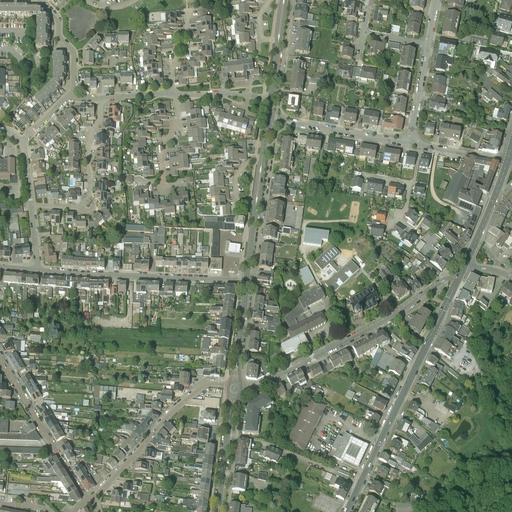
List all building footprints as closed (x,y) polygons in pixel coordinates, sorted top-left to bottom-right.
[(412,0),(411,8),(422,10),(424,0),(412,0)] [(511,0),(502,0),(500,8),(509,11),(511,0)] [(27,16),(27,7),(27,5),(17,5),(17,2),(14,2),(14,5),(8,5),(8,16),(11,16),(11,15),(21,15),(21,16),(27,16)] [(347,10),(346,17),(355,18),(356,11),(359,12),(360,10),(359,10),(360,5),(345,3),(345,7),(345,10),(347,10)] [(306,21),(308,7),(300,6),(300,7),(296,6),(294,20),(300,20),(306,21)] [(27,7),(27,16),(32,16),(32,15),(38,15),(38,49),(48,49),(48,44),(49,44),(49,38),(48,38),(48,28),(49,28),(49,21),(48,21),(48,16),(41,16),(41,9),(38,9),(38,7),(27,7)] [(382,10),(375,9),(373,22),(381,23),(382,16),(387,17),(388,11),(382,10)] [(236,19),(247,17),(247,15),(252,14),(251,11),(249,11),(249,10),(239,11),(236,11),(236,13),(237,12),(237,15),(237,18),(236,18),(236,19)] [(446,12),(444,23),(457,26),(459,15),(453,14),(446,12)] [(165,16),(165,22),(175,21),(175,19),(180,19),(179,13),(165,14),(165,16)] [(201,24),(211,23),(211,18),(207,18),(207,15),(200,16),(200,19),(196,19),(196,22),(201,22),(201,24)] [(409,19),(408,25),(409,25),(419,27),(421,17),(417,16),(412,15),(412,16),(411,19),(409,19)] [(511,18),(506,16),(500,15),(497,26),(503,28),(509,29),(511,20),(511,18)] [(235,21),(235,26),(245,25),(245,23),(248,23),(247,17),(236,19),(236,21),(235,21)] [(457,26),(444,23),(442,33),(455,36),(457,26)] [(345,36),(354,38),(356,31),(355,31),(356,25),(349,24),(348,30),(347,30),(345,36)] [(419,27),(409,25),(407,35),(418,36),(419,27)] [(302,32),(298,31),(295,52),(299,53),(303,54),(303,53),(307,54),(310,33),(306,32),(306,31),(302,31),(302,32)] [(498,34),(493,33),(492,39),(493,39),(492,44),(496,45),(501,46),(504,36),(498,34)] [(99,47),(103,43),(97,37),(92,41),(99,47)] [(203,46),(211,45),(211,42),(215,42),(215,37),(205,38),(205,40),(202,40),(203,46)] [(470,38),(469,44),(486,47),(487,41),(470,38)] [(95,51),(99,47),(92,41),(88,45),(90,47),(88,50),(91,51),(93,50),(95,51)] [(445,42),(441,41),(440,45),(439,45),(439,49),(439,50),(439,49),(443,50),(442,51),(448,52),(451,52),(452,49),(455,49),(455,44),(445,42)] [(157,42),(147,43),(148,50),(155,50),(155,47),(160,46),(160,43),(157,44),(157,42)] [(384,45),(369,42),(367,54),(375,55),(376,52),(383,53),(383,49),(384,45)] [(388,42),(387,48),(399,50),(400,44),(388,42)] [(201,54),(211,53),(211,45),(203,46),(203,48),(198,49),(199,52),(201,52),(201,54)] [(403,48),(400,67),(412,69),(415,50),(403,48)] [(343,49),(342,57),(351,59),(352,50),(348,50),(343,49)] [(498,52),(481,49),(479,58),(486,59),(486,61),(492,62),(492,60),(496,61),(498,52)] [(85,59),(93,59),(93,53),(91,53),(91,51),(88,50),(88,53),(85,53),(85,59)] [(142,58),(153,57),(153,56),(156,55),(155,50),(148,50),(140,51),(140,54),(143,54),(140,54),(141,58),(142,58)] [(42,108),(42,107),(46,104),(47,105),(51,101),(50,100),(53,97),(54,98),(59,93),(58,92),(61,89),(59,86),(61,85),(61,81),(64,81),(64,76),(66,76),(66,69),(64,69),(64,64),(66,64),(66,59),(64,59),(64,54),(55,54),(54,82),(35,101),(42,108)] [(437,57),(435,70),(445,72),(446,65),(451,66),(452,59),(447,59),(439,57),(437,57)] [(498,63),(499,63),(499,65),(505,69),(508,66),(501,60),(498,63)] [(251,76),(257,75),(256,68),(253,68),(252,62),(247,62),(248,72),(250,71),(251,76)] [(297,63),(296,62),(295,62),(293,63),(293,65),(294,66),(293,71),(293,72),(292,74),(293,75),(303,77),(304,77),(304,73),(305,72),(305,69),(306,64),(297,63)] [(221,72),(222,79),(222,81),(228,80),(227,74),(229,74),(228,64),(223,65),(224,71),(221,72)] [(344,76),(344,78),(350,79),(352,69),(338,67),(336,77),(340,77),(340,75),(344,76)] [(496,77),(498,74),(495,71),(495,72),(494,71),(488,67),(485,72),(491,76),(492,75),(496,77)] [(376,70),(362,68),(360,78),(374,81),(376,70)] [(108,78),(108,87),(114,87),(114,79),(117,79),(117,71),(114,71),(114,78),(108,78)] [(120,84),(126,84),(126,72),(121,72),(121,71),(117,71),(117,79),(120,79),(120,84)] [(126,72),(126,84),(132,84),(132,79),(136,79),(134,71),(132,71),(132,72),(126,72)] [(179,83),(185,82),(185,79),(193,79),(193,73),(183,74),(183,76),(178,77),(179,83)] [(399,73),(396,92),(408,94),(411,75),(399,73)] [(498,74),(496,77),(506,84),(505,86),(510,89),(511,86),(511,82),(509,81),(510,80),(506,77),(500,73),(498,74)] [(84,86),(90,86),(90,80),(91,80),(91,76),(85,76),(85,74),(81,74),(81,80),(84,80),(84,86)] [(90,86),(90,89),(96,89),(96,82),(99,82),(99,75),(96,75),(95,75),(95,78),(96,78),(96,79),(91,79),(91,76),(91,80),(90,80),(90,86)] [(102,87),(108,87),(108,78),(103,78),(103,75),(99,75),(99,82),(102,81),(102,87)] [(303,77),(293,75),(292,81),(291,81),(290,88),(291,89),(290,91),(302,92),(301,92),(302,87),(303,87),(304,80),(303,80),(303,77)] [(433,85),(443,87),(444,82),(445,83),(445,79),(440,78),(434,77),(433,85)] [(433,85),(431,93),(444,96),(445,87),(443,87),(433,85)] [(490,89),(485,96),(491,100),(493,98),(498,102),(501,98),(490,89)] [(288,97),(287,110),(295,112),(296,105),(298,105),(299,99),(288,97)] [(397,98),(395,105),(405,107),(406,103),(405,103),(405,100),(406,100),(406,99),(399,98),(397,98)] [(430,99),(429,108),(433,109),(434,110),(437,110),(438,109),(438,108),(444,109),(445,102),(436,100),(430,99)] [(34,107),(40,113),(42,111),(43,112),(45,110),(42,107),(42,108),(35,101),(34,102),(36,105),(34,107)] [(155,113),(165,113),(165,111),(170,110),(169,104),(163,105),(163,108),(155,109),(155,113)] [(315,104),(313,115),(322,117),(323,111),(324,107),(320,106),(320,105),(315,104)] [(113,122),(119,123),(121,123),(121,110),(121,114),(123,114),(123,109),(124,108),(124,105),(121,105),(121,109),(109,108),(109,118),(113,118),(113,122)] [(395,105),(393,113),(397,113),(404,114),(403,113),(404,111),(405,111),(405,107),(395,105)] [(501,118),(506,120),(511,106),(505,105),(503,110),(499,109),(497,117),(501,118)] [(27,108),(37,118),(39,116),(38,115),(40,113),(34,107),(32,109),(29,106),(27,108)] [(76,115),(77,114),(77,108),(74,107),(74,109),(72,111),(71,109),(69,111),(67,109),(65,111),(74,119),(77,116),(76,115)] [(27,115),(32,120),(34,118),(35,120),(37,118),(27,108),(26,110),(29,113),(27,115)] [(191,116),(201,115),(200,110),(199,108),(193,108),(186,109),(186,115),(190,114),(191,116)] [(226,129),(230,117),(231,111),(232,109),(229,108),(227,116),(225,115),(222,125),(227,126),(226,129)] [(222,125),(225,115),(223,115),(224,111),(219,109),(217,116),(220,117),(218,123),(222,125)] [(332,109),(330,119),(338,120),(339,114),(339,110),(332,109)] [(70,123),(74,119),(65,111),(64,112),(66,114),(64,116),(70,123)] [(239,119),(235,132),(240,133),(241,130),(244,121),(242,120),(244,112),(242,111),(241,114),(239,119)] [(345,115),(344,121),(356,123),(357,116),(357,113),(356,112),(349,111),(349,113),(346,112),(345,112),(345,115)] [(20,116),(30,126),(31,124),(30,122),(32,120),(27,115),(24,112),(20,116)] [(364,112),(362,124),(370,125),(372,113),(364,112)] [(372,113),(370,125),(377,126),(379,115),(372,113)] [(19,123),(24,128),(26,126),(28,127),(30,126),(20,116),(18,117),(21,120),(19,123)] [(67,126),(70,123),(64,116),(62,118),(60,116),(58,117),(67,126)] [(64,129),(67,126),(58,117),(57,119),(59,121),(57,123),(55,126),(63,134),(66,131),(64,129)] [(226,129),(231,130),(234,118),(230,117),(226,129)] [(244,121),(241,130),(250,133),(252,126),(250,126),(252,119),(247,117),(246,121),(244,121)] [(231,130),(235,132),(239,119),(234,118),(231,130)] [(385,122),(384,128),(395,130),(395,127),(400,128),(400,125),(402,125),(403,120),(395,119),(391,118),(391,123),(385,122)] [(14,122),(12,124),(22,133),(24,132),(22,130),(24,128),(19,123),(17,125),(14,122)] [(107,133),(113,133),(114,133),(114,129),(116,129),(119,127),(119,123),(113,122),(106,122),(105,129),(107,129),(107,133)] [(61,136),(63,134),(55,126),(53,128),(51,125),(47,128),(56,137),(59,134),(61,136)] [(442,125),(439,136),(459,140),(461,128),(442,125)] [(425,130),(424,134),(433,135),(434,130),(435,127),(430,126),(426,126),(425,129),(425,130)] [(52,141),(56,137),(47,128),(45,130),(48,132),(46,134),(52,141)] [(483,130),(476,128),(469,138),(477,142),(483,130)] [(492,134),(489,142),(499,145),(502,135),(492,132),(492,134)] [(96,146),(101,146),(108,146),(108,145),(108,142),(108,141),(108,140),(108,137),(110,137),(113,137),(113,136),(115,136),(115,133),(113,133),(107,133),(106,133),(106,136),(97,136),(96,146)] [(49,144),(52,141),(46,134),(44,136),(42,134),(40,135),(49,144)] [(138,142),(145,141),(145,139),(150,138),(150,135),(147,135),(147,134),(139,134),(137,135),(138,142)] [(49,151),(53,148),(49,144),(40,135),(39,137),(41,139),(39,141),(40,142),(38,144),(42,148),(43,149),(44,148),(47,150),(49,151)] [(322,138),(307,136),(307,138),(306,145),(306,149),(320,151),(322,138)] [(283,138),(281,154),(292,156),(293,143),(297,144),(306,145),(307,138),(298,137),(297,140),(283,138)] [(341,142),(328,139),(327,145),(326,151),(332,152),(332,149),(340,150),(341,142)] [(496,152),(497,151),(499,145),(489,142),(482,139),(479,149),(496,152)] [(69,142),(68,154),(80,154),(80,150),(79,149),(79,145),(77,144),(77,141),(69,141),(69,142)] [(134,150),(143,149),(143,147),(146,147),(145,141),(138,142),(138,144),(133,145),(134,150)] [(341,142),(340,150),(341,151),(344,151),(343,155),(347,156),(347,154),(352,155),(353,150),(354,144),(341,142)] [(0,179),(9,180),(10,180),(10,175),(15,175),(14,175),(14,159),(15,159),(6,159),(6,160),(1,160),(0,159),(0,154),(1,155),(1,146),(0,145),(0,179)] [(369,147),(361,145),(360,151),(359,157),(367,158),(369,147)] [(109,160),(109,159),(109,148),(111,148),(111,146),(108,146),(101,146),(101,151),(97,150),(96,159),(102,160),(109,160)] [(369,147),(367,158),(375,160),(376,153),(377,148),(369,147)] [(47,150),(44,148),(43,149),(42,148),(35,149),(36,152),(34,152),(34,155),(31,155),(31,157),(45,155),(48,156),(47,156),(47,150)] [(393,151),(385,149),(384,155),(383,161),(384,161),(391,162),(393,151)] [(393,151),(391,162),(399,164),(400,158),(401,152),(393,151)] [(415,155),(408,153),(406,164),(413,166),(415,155)] [(68,164),(78,164),(79,157),(80,157),(80,154),(68,154),(68,164)] [(292,156),(281,154),(279,171),(290,173),(292,156)] [(36,165),(45,164),(45,163),(42,164),(42,161),(48,160),(48,156),(45,155),(31,157),(32,159),(35,159),(35,162),(36,165)] [(429,157),(421,155),(419,167),(427,168),(429,157)] [(459,172),(467,178),(470,172),(474,163),(477,158),(466,156),(465,159),(459,172)] [(305,158),(302,174),(308,174),(310,167),(313,167),(314,159),(305,158)] [(485,165),(486,166),(487,160),(477,158),(474,163),(479,164),(479,170),(483,171),(485,165)] [(97,164),(97,171),(107,172),(107,171),(108,171),(108,168),(107,168),(107,166),(109,166),(109,163),(111,163),(111,161),(110,161),(110,159),(109,159),(109,160),(102,160),(102,164),(97,164)] [(38,178),(44,177),(44,175),(46,174),(45,164),(36,165),(33,165),(34,173),(37,172),(37,175),(38,175),(38,178)] [(68,171),(72,171),(72,174),(79,174),(80,171),(78,171),(78,164),(68,164),(68,171)] [(493,176),(496,168),(491,166),(489,170),(488,173),(493,176)] [(484,172),(483,171),(479,170),(474,168),(472,173),(472,174),(476,175),(482,177),(483,177),(483,173),(484,173),(485,172),(484,172)] [(467,178),(459,172),(454,175),(443,199),(460,206),(474,212),(470,220),(468,219),(464,229),(467,230),(472,232),(481,208),(476,206),(461,200),(465,192),(470,181),(470,179),(469,179),(467,178)] [(274,187),(284,188),(286,181),(284,181),(284,179),(275,177),(274,187)] [(363,180),(354,178),(353,187),(361,189),(362,183),(363,180)] [(369,180),(368,184),(367,190),(374,191),(376,181),(369,180)] [(383,182),(376,181),(374,191),(382,192),(383,186),(383,182)] [(97,193),(112,194),(104,194),(104,186),(107,186),(108,182),(98,182),(98,185),(95,185),(95,193),(97,193)] [(68,191),(68,199),(68,201),(75,201),(75,197),(79,197),(79,193),(82,193),(83,183),(75,183),(75,190),(73,190),(73,191),(68,191)] [(389,183),(389,188),(388,193),(395,195),(397,184),(389,183)] [(397,184),(395,195),(402,196),(403,190),(404,186),(397,184)] [(416,184),(414,193),(423,194),(425,186),(421,185),(416,184)] [(474,184),(469,194),(465,192),(461,200),(476,206),(482,191),(487,193),(488,189),(483,187),(474,184)] [(36,187),(37,199),(47,198),(46,190),(47,190),(46,186),(36,187)] [(65,199),(68,199),(68,191),(69,187),(62,187),(59,187),(58,189),(58,200),(65,201),(65,199)] [(284,188),(274,187),(272,197),(285,199),(286,192),(284,191),(284,188)] [(47,190),(46,190),(47,198),(51,198),(51,200),(58,200),(58,189),(52,189),(52,190),(47,190)] [(101,204),(110,204),(111,204),(111,200),(112,200),(112,194),(97,193),(97,198),(101,198),(101,204)] [(162,210),(161,203),(159,203),(158,198),(155,199),(155,201),(154,201),(154,211),(162,210)] [(508,202),(504,199),(498,205),(507,211),(511,206),(511,205),(508,202)] [(165,215),(170,214),(169,205),(167,205),(167,202),(161,203),(162,210),(165,210),(165,215)] [(225,204),(225,203),(215,203),(215,208),(215,209),(215,212),(220,212),(220,208),(222,207),(223,210),(230,210),(229,204),(225,204)] [(283,205),(271,203),(269,222),(281,224),(283,205)] [(99,215),(104,220),(106,222),(112,216),(109,213),(109,212),(110,212),(110,204),(101,204),(101,209),(102,210),(102,213),(99,215)] [(507,211),(498,205),(495,214),(504,218),(507,211)] [(411,209),(405,217),(412,221),(418,214),(411,209)] [(55,224),(59,224),(60,212),(50,212),(50,215),(50,222),(51,222),(51,221),(55,221),(55,222),(55,224)] [(376,220),(380,220),(385,221),(386,213),(377,212),(376,220)] [(98,225),(104,220),(99,215),(97,213),(92,218),(93,219),(92,220),(89,220),(89,224),(89,227),(95,227),(98,225)] [(76,228),(76,217),(73,217),(73,214),(66,214),(66,220),(64,220),(63,224),(66,224),(73,225),(73,228),(76,228)] [(504,218),(495,214),(488,229),(496,235),(500,230),(499,229),(504,218)] [(48,222),(50,222),(50,215),(40,216),(41,227),(49,226),(48,222)] [(433,221),(427,216),(425,219),(422,223),(429,227),(433,221)] [(86,224),(89,224),(89,220),(89,218),(76,217),(76,228),(86,228),(86,224)] [(204,229),(224,230),(235,231),(235,227),(239,228),(240,227),(244,228),(245,219),(206,217),(204,229)] [(452,224),(447,222),(444,226),(439,231),(455,245),(460,249),(469,239),(472,232),(467,230),(463,235),(461,233),(457,239),(447,230),(452,224)] [(405,228),(398,223),(393,230),(400,235),(403,231),(405,228)] [(375,226),(372,225),(371,234),(375,235),(375,236),(378,236),(378,235),(383,236),(384,227),(375,226)] [(301,242),(303,228),(308,229),(308,228),(302,227),(300,242),(301,242)] [(273,240),(275,240),(276,233),(277,230),(271,229),(265,228),(263,239),(273,240)] [(291,229),(283,228),(282,234),(290,236),(291,229)] [(320,240),(327,241),(328,231),(303,229),(302,244),(320,246),(320,240)] [(502,231),(498,237),(499,238),(496,242),(496,243),(501,246),(502,246),(503,245),(503,244),(505,242),(509,236),(508,235),(510,232),(507,230),(505,233),(504,232),(502,231)] [(417,238),(410,232),(404,240),(412,245),(417,238)] [(20,247),(22,256),(26,256),(29,256),(26,239),(23,239),(24,244),(20,244),(21,247),(20,247)] [(17,257),(22,256),(20,247),(17,247),(16,240),(13,240),(15,258),(17,257)] [(421,240),(415,248),(419,251),(425,243),(421,240)] [(3,246),(2,258),(9,258),(9,251),(11,251),(10,241),(7,241),(7,246),(3,246)] [(131,256),(139,256),(139,246),(141,246),(141,250),(143,250),(143,248),(143,244),(141,244),(138,244),(136,244),(133,244),(130,244),(128,244),(125,244),(124,244),(124,245),(124,247),(130,247),(130,251),(131,251),(131,256)] [(241,255),(242,246),(230,245),(229,253),(241,255)] [(262,245),(261,256),(270,258),(271,253),(272,253),(273,247),(273,246),(272,246),(262,245)] [(454,257),(460,249),(455,245),(453,247),(452,245),(447,251),(454,257)] [(53,249),(52,246),(44,247),(46,263),(56,262),(55,253),(53,254),(53,249)] [(329,264),(332,262),(340,254),(332,246),(315,262),(322,270),(329,264)] [(447,251),(442,247),(439,251),(447,257),(446,258),(451,261),(454,257),(447,251)] [(447,257),(439,251),(430,261),(442,271),(451,261),(446,258),(447,257)] [(117,260),(113,260),(113,270),(119,270),(120,264),(120,261),(121,261),(121,253),(117,252),(117,260)] [(62,253),(61,267),(73,268),(73,256),(73,253),(71,253),(70,258),(64,258),(64,256),(65,253),(62,253)] [(401,258),(406,264),(410,260),(405,255),(401,258)] [(442,271),(430,261),(425,257),(421,262),(419,265),(423,268),(427,264),(440,274),(442,271)] [(211,259),(211,265),(210,270),(221,271),(222,259),(218,259),(211,259)] [(337,273),(325,284),(333,293),(359,270),(351,261),(340,271),(337,273)] [(332,262),(329,264),(337,273),(340,271),(332,262)] [(413,272),(414,273),(419,269),(416,266),(418,265),(417,264),(415,265),(414,264),(410,268),(413,272)] [(385,281),(390,288),(394,285),(396,287),(401,283),(396,277),(394,274),(394,273),(388,266),(378,274),(384,282),(385,281)] [(306,267),(298,271),(306,286),(314,282),(306,267)] [(462,291),(476,297),(479,291),(474,289),(475,287),(479,278),(471,273),(462,291)] [(7,284),(10,284),(10,275),(4,274),(4,280),(1,280),(0,285),(0,287),(0,289),(3,290),(3,289),(7,289),(7,284)] [(479,278),(475,287),(480,288),(485,289),(487,281),(493,282),(494,277),(488,276),(488,277),(480,276),(479,278)] [(45,291),(48,291),(48,278),(38,277),(38,288),(39,288),(39,294),(45,293),(45,291)] [(269,285),(270,278),(263,277),(258,277),(257,284),(269,285)] [(415,280),(411,283),(411,282),(408,277),(405,280),(415,293),(419,289),(421,287),(415,280)] [(59,296),(59,292),(64,293),(64,288),(64,279),(55,279),(55,288),(56,288),(56,289),(56,297),(59,296)] [(71,289),(73,289),(73,280),(64,279),(64,288),(64,293),(65,293),(65,298),(69,298),(69,293),(68,293),(68,289),(71,289)] [(80,293),(81,293),(81,281),(73,280),(73,289),(74,289),(74,292),(74,299),(74,301),(77,301),(76,299),(78,299),(77,295),(80,295),(80,293)] [(95,295),(95,290),(97,290),(97,282),(89,281),(89,290),(90,290),(91,290),(91,298),(95,298),(95,295)] [(390,288),(390,289),(394,294),(395,296),(396,296),(399,300),(405,295),(406,295),(409,293),(401,282),(401,283),(396,287),(394,285),(390,288)] [(499,293),(510,301),(511,297),(511,285),(507,282),(499,293)] [(132,304),(139,304),(141,283),(136,283),(136,294),(133,294),(132,304)] [(151,284),(150,296),(153,296),(153,295),(154,295),(154,293),(156,293),(156,299),(158,299),(159,299),(159,296),(159,289),(159,284),(151,284)] [(164,289),(159,289),(159,296),(166,297),(166,296),(175,297),(176,288),(173,288),(173,284),(164,284),(164,289)] [(214,296),(224,296),(235,296),(236,288),(235,287),(194,285),(194,296),(212,296),(214,296)] [(299,300),(301,304),(304,310),(307,308),(325,299),(318,285),(302,294),(304,297),(299,300)] [(349,302),(347,303),(346,303),(347,304),(347,306),(346,306),(346,307),(347,306),(350,308),(353,315),(354,315),(355,316),(354,316),(353,317),(354,317),(354,318),(355,319),(356,319),(356,318),(357,319),(356,320),(357,321),(357,319),(361,317),(363,317),(361,316),(362,316),(365,314),(365,315),(366,314),(365,314),(368,312),(369,313),(373,311),(373,310),(376,308),(376,309),(377,309),(377,307),(378,307),(377,306),(376,307),(375,304),(377,302),(378,303),(378,302),(380,298),(381,298),(380,298),(378,295),(379,293),(377,290),(375,291),(373,286),(373,285),(372,285),(372,286),(367,289),(366,289),(367,289),(368,291),(367,291),(368,292),(365,294),(364,293),(361,295),(360,295),(361,296),(357,298),(357,297),(356,297),(353,299),(353,300),(350,302),(349,301),(349,302)] [(214,296),(214,298),(213,298),(213,300),(214,300),(214,301),(224,301),(224,305),(233,305),(235,296),(224,296),(214,296)] [(255,306),(263,307),(266,307),(267,307),(267,303),(264,303),(264,297),(256,296),(255,306)] [(481,296),(477,303),(485,307),(488,300),(481,296)] [(454,301),(453,309),(462,311),(463,303),(461,302),(454,301)] [(301,304),(284,318),(291,331),(296,328),(291,319),(308,310),(307,308),(304,310),(301,304)] [(221,313),(232,314),(233,305),(224,305),(223,309),(222,309),(216,309),(213,309),(210,309),(210,313),(213,313),(221,313)] [(415,319),(413,318),(409,326),(412,328),(412,329),(420,333),(425,321),(426,322),(430,313),(421,309),(417,317),(416,316),(415,319)] [(451,317),(452,317),(456,318),(460,319),(462,312),(452,310),(451,317)] [(220,322),(231,322),(232,314),(221,313),(220,322)] [(254,313),(253,321),(266,322),(267,318),(263,318),(263,314),(262,314),(254,313)] [(267,331),(283,333),(280,321),(280,316),(274,315),(273,322),(268,322),(267,331)] [(303,347),(307,345),(302,335),(326,323),(321,315),(296,328),(291,331),(288,332),(292,340),(281,346),(286,355),(293,351),(294,352),(303,348),(303,347)] [(220,334),(229,334),(231,322),(220,322),(212,321),(212,324),(212,327),(215,327),(215,325),(221,325),(220,334)] [(449,321),(447,326),(455,331),(459,325),(455,323),(454,324),(449,321)] [(0,332),(3,331),(2,329),(2,328),(3,329),(13,330),(13,326),(7,326),(0,324),(0,332)] [(440,338),(448,344),(453,336),(455,331),(447,326),(440,338)] [(0,340),(6,337),(6,338),(12,338),(12,331),(8,331),(3,331),(0,332),(0,340)] [(375,336),(373,337),(378,347),(389,341),(386,336),(385,337),(383,332),(379,334),(378,332),(374,334),(375,336)] [(220,337),(219,340),(228,342),(229,334),(220,334),(218,334),(214,333),(207,333),(207,337),(214,338),(214,336),(217,337),(217,336),(220,337)] [(251,333),(250,342),(259,343),(260,339),(258,338),(259,334),(251,333)] [(392,333),(390,336),(397,341),(400,343),(402,341),(392,333)] [(453,336),(448,344),(454,347),(459,339),(453,336)] [(370,352),(373,358),(379,348),(378,347),(373,337),(352,347),(358,358),(370,352)] [(434,348),(451,358),(456,348),(454,347),(448,344),(440,338),(434,348)] [(460,339),(459,339),(454,347),(456,348),(457,348),(459,349),(463,342),(459,340),(460,339)] [(217,350),(218,350),(227,351),(228,342),(219,340),(217,350)] [(7,353),(13,352),(17,351),(17,352),(21,353),(21,342),(13,341),(6,343),(8,346),(2,349),(5,353),(7,352),(7,353)] [(401,347),(402,345),(400,343),(397,341),(392,348),(398,352),(397,353),(404,357),(405,356),(411,360),(414,355),(401,347)] [(250,343),(249,343),(249,350),(249,352),(258,353),(259,343),(250,342),(250,343)] [(404,346),(400,343),(402,345),(401,347),(414,355),(417,351),(411,347),(412,345),(407,342),(404,346)] [(379,348),(373,358),(370,364),(375,367),(384,351),(379,348)] [(210,357),(217,357),(226,358),(227,351),(218,350),(217,350),(212,350),(212,351),(211,350),(210,355),(211,355),(211,356),(210,356),(210,357)] [(331,364),(334,369),(340,366),(341,367),(352,361),(347,351),(329,360),(331,364)] [(22,360),(30,360),(35,361),(35,360),(34,360),(34,357),(33,357),(20,356),(17,355),(16,353),(15,354),(14,352),(12,353),(13,355),(8,359),(11,364),(19,360),(22,360)] [(439,370),(440,371),(442,367),(438,364),(437,365),(435,364),(438,360),(429,356),(425,362),(431,365),(439,370)] [(33,365),(34,365),(35,365),(35,361),(30,360),(22,360),(19,360),(11,364),(14,369),(22,364),(29,365),(33,365)] [(395,360),(389,371),(399,377),(405,366),(395,360)] [(254,367),(247,366),(246,378),(247,379),(256,380),(258,363),(255,362),(254,367)] [(20,372),(25,369),(36,370),(36,367),(33,366),(33,365),(29,365),(22,364),(14,369),(17,374),(20,372)] [(331,364),(325,367),(328,372),(334,369),(331,364)] [(320,365),(310,370),(314,377),(317,375),(317,374),(322,372),(322,371),(320,368),(322,368),(322,367),(320,365)] [(430,367),(427,373),(434,378),(436,374),(438,371),(430,367)] [(299,382),(298,383),(300,386),(306,383),(300,371),(295,374),(299,382)] [(427,373),(424,378),(432,383),(434,378),(427,373)] [(289,383),(291,386),(298,383),(299,382),(295,374),(287,378),(289,383)] [(37,382),(45,382),(48,382),(48,379),(46,379),(46,378),(31,378),(30,378),(29,376),(21,380),(24,386),(32,382),(32,381),(37,382)] [(390,378),(386,386),(393,389),(397,382),(390,378)] [(424,378),(421,383),(429,387),(432,383),(424,378)] [(32,382),(24,386),(31,398),(42,391),(39,387),(37,389),(35,386),(37,386),(37,382),(32,381),(32,382)] [(284,385),(287,391),(289,391),(293,389),(291,386),(289,383),(284,385)] [(283,386),(282,385),(275,388),(279,396),(283,394),(283,395),(286,393),(286,392),(287,391),(284,385),(283,386)] [(94,399),(98,399),(100,400),(100,399),(115,400),(116,388),(100,386),(94,386),(94,394),(94,399)] [(290,392),(292,391),(300,395),(302,391),(297,389),(291,386),(293,389),(289,391),(290,392)] [(393,389),(386,386),(381,396),(385,398),(386,396),(389,397),(393,389)] [(322,391),(317,389),(313,397),(318,399),(322,391)] [(34,403),(42,398),(40,395),(41,394),(42,395),(46,393),(45,392),(46,391),(45,390),(44,390),(42,392),(42,391),(31,398),(34,403)] [(345,396),(352,399),(354,392),(348,390),(345,396)] [(160,403),(165,403),(166,401),(172,402),(172,396),(173,392),(163,391),(162,395),(161,395),(157,395),(156,399),(153,399),(153,402),(160,403)] [(244,426),(243,430),(245,430),(244,434),(257,436),(257,432),(259,433),(260,428),(258,428),(258,425),(258,423),(260,424),(261,419),(259,419),(260,415),(261,412),(262,410),(266,408),(267,410),(271,407),(270,406),(274,404),(267,393),(252,401),(252,402),(251,402),(250,403),(249,404),(248,405),(248,407),(248,408),(247,408),(246,420),(244,419),(244,424),(245,424),(245,426),(244,426)] [(198,401),(195,400),(192,400),(185,406),(195,407),(198,407),(206,408),(216,409),(216,408),(220,408),(221,400),(205,398),(204,401),(203,401),(203,402),(202,402),(202,401),(198,401)] [(322,416),(321,414),(321,413),(322,414),(322,413),(321,413),(322,412),(325,406),(308,398),(286,444),(300,450),(301,446),(305,448),(317,423),(318,420),(319,420),(318,419),(319,419),(320,419),(322,416)] [(387,403),(377,398),(375,402),(371,400),(368,404),(383,411),(387,403)] [(5,410),(14,411),(14,404),(10,404),(11,400),(1,399),(1,403),(3,403),(2,410),(5,410)] [(443,405),(455,411),(457,406),(445,401),(443,405)] [(421,421),(424,417),(416,413),(419,406),(411,402),(407,409),(415,414),(413,416),(421,421)] [(53,411),(54,406),(45,405),(38,409),(41,416),(50,411),(53,411)] [(154,423),(159,418),(152,412),(151,412),(151,411),(145,410),(142,410),(142,416),(147,416),(154,423)] [(61,417),(61,413),(55,413),(55,411),(53,411),(50,411),(41,416),(45,421),(53,416),(61,417)] [(206,421),(206,422),(211,423),(212,422),(215,422),(215,418),(214,417),(215,413),(205,412),(204,420),(203,421),(206,421)] [(380,417),(373,414),(372,416),(370,420),(372,421),(377,423),(380,417)] [(143,423),(150,429),(154,423),(147,416),(142,416),(138,415),(137,418),(146,419),(143,423)] [(45,421),(47,426),(56,421),(57,421),(56,419),(57,419),(65,420),(65,417),(61,417),(53,416),(45,421)] [(432,422),(424,417),(421,421),(420,423),(423,424),(422,425),(428,429),(432,422)] [(7,434),(8,434),(8,433),(8,421),(0,420),(0,433),(2,434),(4,434),(7,434)] [(397,431),(405,435),(407,430),(410,424),(401,420),(397,431)] [(56,421),(47,426),(50,431),(58,426),(58,425),(68,427),(68,425),(68,424),(58,422),(57,421),(56,421)] [(163,428),(171,434),(173,434),(177,430),(173,427),(176,422),(170,421),(168,423),(163,428)] [(439,426),(432,422),(428,429),(433,434),(439,426)] [(133,423),(133,426),(135,426),(138,429),(145,434),(150,429),(143,423),(140,426),(136,423),(133,423)] [(30,427),(28,425),(21,430),(24,435),(27,435),(29,434),(32,432),(35,430),(36,430),(33,425),(30,427)] [(125,430),(129,431),(141,439),(145,434),(138,429),(135,426),(133,426),(126,425),(125,430)] [(62,433),(73,435),(73,431),(64,430),(61,430),(58,426),(50,431),(54,438),(62,433)] [(129,439),(136,445),(141,439),(129,431),(125,430),(117,429),(117,431),(122,432),(125,432),(125,433),(127,433),(131,436),(130,438),(129,439)] [(198,442),(199,442),(207,443),(209,431),(205,431),(205,430),(201,429),(201,430),(198,430),(197,437),(191,437),(190,437),(181,436),(180,440),(190,440),(198,441),(198,442)] [(169,438),(170,437),(162,430),(157,436),(163,441),(169,442),(169,438)] [(405,435),(409,438),(420,451),(433,440),(429,435),(419,444),(407,430),(405,435)] [(54,438),(57,443),(62,440),(62,441),(65,439),(73,440),(74,435),(73,435),(62,433),(54,438)] [(336,450),(333,457),(342,461),(353,437),(345,433),(342,438),(338,436),(332,448),(336,450)] [(393,440),(389,448),(397,452),(401,444),(402,444),(404,440),(394,435),(392,440),(393,440)] [(170,442),(169,442),(163,441),(157,436),(153,440),(160,445),(160,446),(163,443),(163,444),(170,445),(170,442)] [(125,444),(132,449),(136,445),(129,439),(130,438),(129,439),(127,441),(120,437),(119,439),(118,440),(119,440),(125,444)] [(351,437),(340,459),(350,464),(357,467),(368,445),(360,441),(351,437)] [(71,452),(73,451),(72,449),(69,444),(66,440),(59,444),(62,449),(61,449),(65,456),(71,452),(71,451),(71,452)] [(159,447),(160,446),(160,445),(153,440),(148,447),(151,449),(166,451),(166,448),(159,447)] [(192,447),(197,448),(198,441),(190,440),(180,440),(179,446),(179,452),(180,453),(191,454),(192,447)] [(238,440),(237,450),(247,451),(250,451),(251,441),(238,440)] [(125,444),(120,449),(121,450),(126,454),(127,455),(132,449),(125,444)] [(191,454),(194,455),(204,456),(214,457),(215,447),(206,446),(205,449),(203,449),(202,451),(197,451),(197,448),(192,447),(191,454)] [(267,452),(264,458),(271,461),(275,450),(268,447),(267,452)] [(118,450),(113,456),(116,459),(120,462),(125,457),(124,457),(126,454),(121,450),(120,452),(118,450)] [(244,458),(246,459),(247,451),(237,450),(236,457),(244,458)] [(282,452),(275,450),(271,461),(277,464),(278,463),(280,457),(282,452)] [(65,456),(68,462),(75,458),(71,452),(71,451),(71,452),(65,456)] [(161,453),(145,451),(145,458),(154,460),(155,456),(160,457),(161,453)] [(382,453),(379,459),(395,466),(396,463),(388,459),(390,456),(382,453)] [(49,463),(46,465),(47,468),(48,470),(60,464),(56,457),(55,458),(53,455),(49,458),(50,460),(48,462),(49,463)] [(204,460),(203,466),(212,467),(214,457),(204,456),(194,455),(193,459),(204,460)] [(244,458),(236,457),(235,466),(245,467),(246,459),(244,458)] [(107,463),(106,464),(113,470),(118,465),(112,459),(111,459),(110,458),(106,463),(107,463)] [(135,470),(139,470),(139,472),(151,474),(151,471),(147,471),(148,465),(153,466),(153,462),(142,460),(142,464),(136,464),(135,470)] [(412,464),(403,460),(402,462),(397,460),(396,462),(410,468),(412,464)] [(60,464),(48,470),(51,475),(55,475),(64,470),(60,464)] [(202,472),(212,473),(212,467),(199,465),(189,464),(189,467),(191,468),(191,471),(195,471),(195,468),(199,469),(198,471),(202,472)] [(74,471),(76,475),(88,468),(91,468),(89,466),(87,466),(86,465),(83,467),(82,466),(74,471)] [(377,474),(386,478),(389,470),(380,466),(377,474)] [(79,480),(90,473),(91,473),(91,472),(89,470),(91,469),(91,468),(88,468),(76,475),(79,480)] [(64,470),(55,475),(51,475),(50,475),(50,479),(60,480),(61,482),(68,478),(64,470)] [(91,482),(93,482),(96,487),(103,480),(106,476),(108,474),(105,470),(99,474),(97,475),(93,477),(90,479),(91,482)] [(82,484),(90,479),(93,477),(97,475),(95,471),(91,472),(91,473),(90,473),(79,480),(82,484)] [(202,475),(201,477),(197,476),(197,477),(193,476),(193,479),(201,480),(211,481),(212,473),(202,472),(198,471),(198,474),(201,475),(202,474),(202,475)] [(258,473),(258,480),(266,482),(266,474),(258,473)] [(68,478),(61,482),(60,480),(50,479),(38,478),(38,482),(51,483),(58,483),(58,488),(60,488),(64,488),(65,489),(73,485),(68,478)] [(95,488),(96,487),(93,482),(91,482),(90,479),(82,484),(87,491),(88,492),(95,488)] [(196,480),(194,479),(194,485),(195,486),(202,487),(210,488),(211,481),(201,480),(197,480),(196,480)] [(233,479),(232,490),(245,492),(246,480),(238,479),(233,479)] [(382,486),(373,481),(372,484),(369,490),(378,494),(380,489),(381,490),(382,486)] [(339,490),(347,494),(350,486),(343,483),(342,482),(340,487),(339,490)] [(69,495),(77,491),(73,485),(65,489),(68,495),(69,495)] [(197,499),(196,501),(208,503),(209,494),(199,492),(183,490),(183,493),(188,494),(190,494),(190,495),(199,496),(199,499),(197,499)] [(344,500),(347,494),(339,490),(336,496),(344,500)] [(76,502),(78,501),(81,500),(77,491),(69,495),(68,495),(69,495),(70,498),(68,498),(68,501),(76,502)] [(123,499),(127,499),(127,492),(123,491),(121,491),(121,492),(112,491),(112,497),(123,499)] [(149,495),(141,494),(140,501),(148,502),(149,495)] [(164,504),(165,497),(156,496),(155,503),(164,504)] [(358,511),(372,511),(378,501),(366,496),(358,511)] [(186,507),(207,510),(208,503),(196,501),(191,501),(191,504),(187,504),(186,507)]
